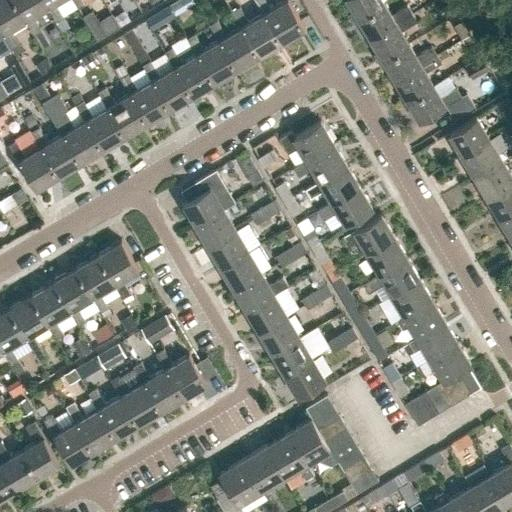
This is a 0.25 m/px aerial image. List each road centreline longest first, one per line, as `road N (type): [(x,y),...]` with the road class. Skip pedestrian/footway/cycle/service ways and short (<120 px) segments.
road 1 (residential): [(94,485),(236,397),(249,375),(134,191)]
road 2 (residential): [(511,350),(345,66)]
road 3 (residential): [(134,191),(345,66)]
road 4 (residential): [(0,267),(134,191)]
